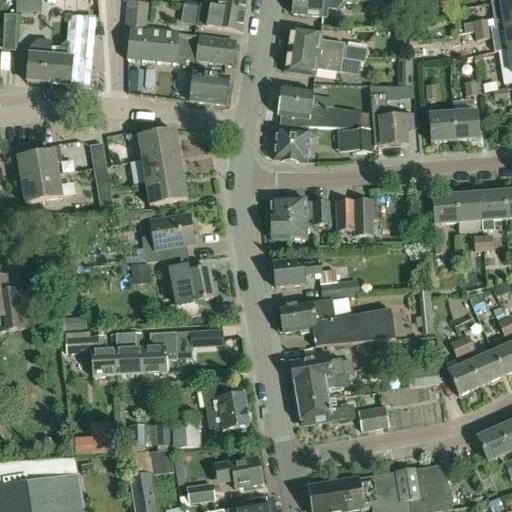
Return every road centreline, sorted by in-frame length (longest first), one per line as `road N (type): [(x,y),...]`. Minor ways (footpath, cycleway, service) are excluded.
road 1 (residential): [(284,464),(241,181)]
road 2 (residential): [(241,181),(511,167)]
road 3 (residential): [(284,464),(450,437),(511,410)]
road 4 (residential): [(247,121),(116,108)]
road 5 (residential): [(247,121),(266,0)]
